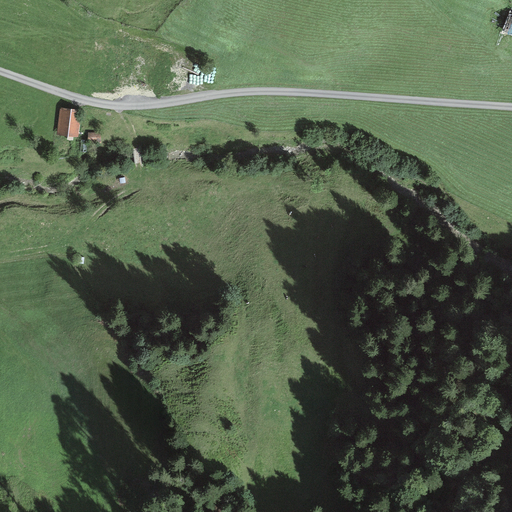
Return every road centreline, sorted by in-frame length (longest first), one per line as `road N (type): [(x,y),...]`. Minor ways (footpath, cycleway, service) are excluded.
road 1 (unclassified): [(0,71),(127,106),(267,90),(511,106)]
road 2 (track): [(117,105),(135,149),(128,180),(59,200),(0,200)]
